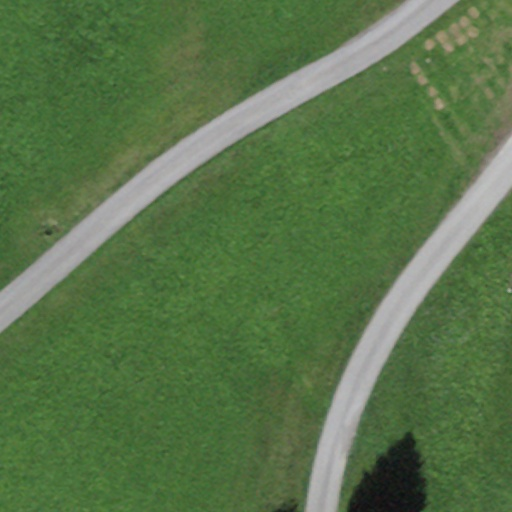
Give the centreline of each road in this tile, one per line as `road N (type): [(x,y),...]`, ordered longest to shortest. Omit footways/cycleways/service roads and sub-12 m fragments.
road 1 (track): [(0,315),(191,152),(356,60),(431,0)]
road 2 (track): [(511,160),(384,330),(328,460),(323,511)]
